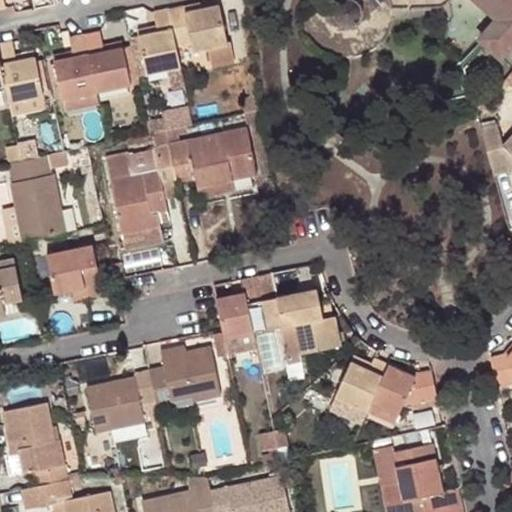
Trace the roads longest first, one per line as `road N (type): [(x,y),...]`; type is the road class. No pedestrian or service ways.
road 1 (residential): [(0,359),(171,326),(162,280),(351,238)]
road 2 (residential): [(351,238),(287,136),(264,21)]
road 3 (residential): [(487,511),(452,324)]
road 4 (residential): [(452,324),(351,238)]
road 5 (residential): [(0,25),(125,0)]
